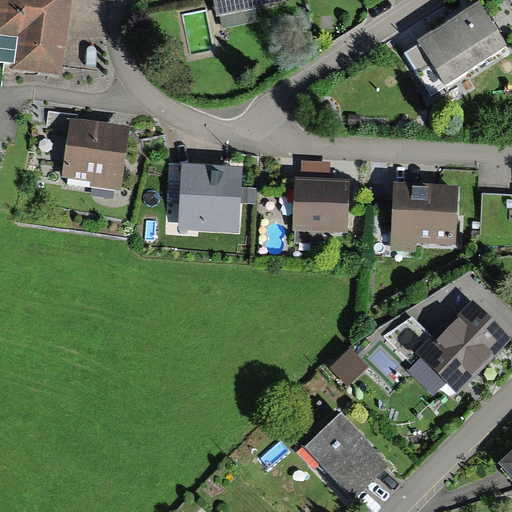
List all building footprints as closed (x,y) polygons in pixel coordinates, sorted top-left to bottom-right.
[(61,74),(69,0),(0,0),(0,32),(19,35),(15,68),(61,74)] [(213,0),(217,15),(283,0),(213,0)] [(473,11),(404,57),(429,95),(498,49),(473,11)] [(77,116),(49,112),(46,130),(67,133),(62,176),(91,179),(90,185),(121,190),(130,126),(76,118),(77,116)] [(302,161),(301,178),(330,178),(330,162),(302,161)] [(242,188),(243,166),(182,162),(177,229),(239,233),(241,203),(242,188)] [(301,178),(296,177),(294,230),(297,230),(296,241),(323,242),(324,231),(348,232),(350,179),(330,178),(301,178)] [(457,187),(394,185),(392,251),(416,251),(416,244),(455,245),(457,187)] [(256,189),(242,188),(241,203),(255,204),(256,189)] [(434,340),(419,355),(461,394),(511,341),(511,337),(473,300),(434,340)] [(419,355),(434,340),(412,318),(384,337),(409,364),(419,355)] [(366,366),(350,350),(331,368),(347,384),(366,366)] [(391,462),(340,413),(304,449),(355,498),(391,462)]
